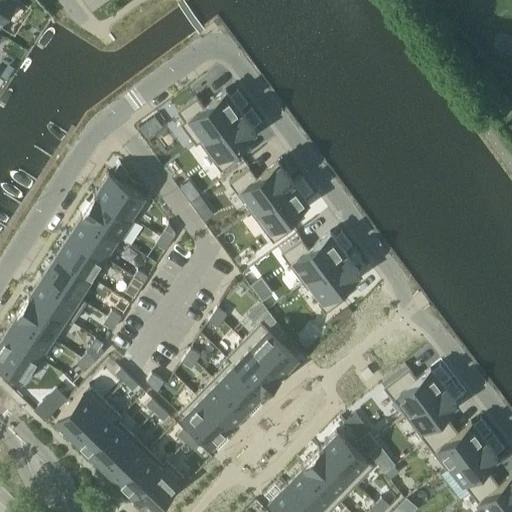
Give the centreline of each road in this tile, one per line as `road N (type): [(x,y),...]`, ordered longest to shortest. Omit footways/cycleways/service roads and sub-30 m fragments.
road 1 (residential): [(0,283),(135,99),(197,53),(226,48),(410,308)]
road 2 (residential): [(410,308),(203,511)]
road 3 (residential): [(410,308),(511,431)]
